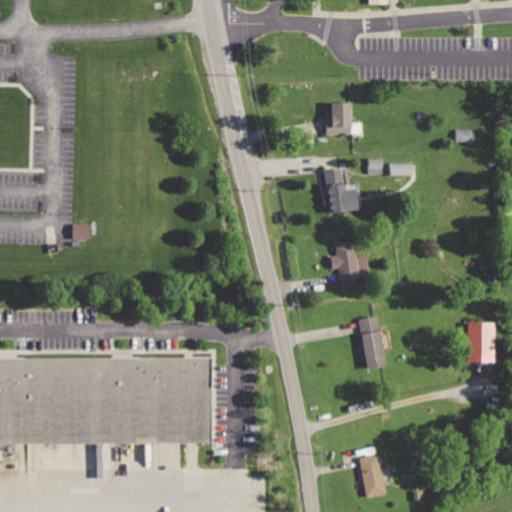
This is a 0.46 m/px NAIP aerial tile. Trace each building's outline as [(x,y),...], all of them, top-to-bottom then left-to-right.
[(332,102),(331,110),(327,110),(326,134),(351,135),(353,102),(332,102)] [(455,140),(473,141),(474,130),(456,129),(455,140)] [(411,163),(390,164),(390,175),(412,174),(411,163)] [(324,172),(328,192),(321,194),(324,205),(328,204),(330,216),(361,210),(356,187),(344,189),(340,169),(324,172)] [(70,238),(88,238),(88,223),(71,223),(70,238)] [(336,244),(338,253),(331,254),(334,270),(339,270),(342,289),(362,285),(354,241),(336,244)] [(355,319),(365,368),(388,364),(379,314),(355,319)] [(467,322),(466,361),(483,361),(495,362),(496,322),(467,322)] [(0,357),(0,446),(211,445),(209,355),(0,357)] [(361,453),(367,495),(390,492),(384,450),(361,453)]
